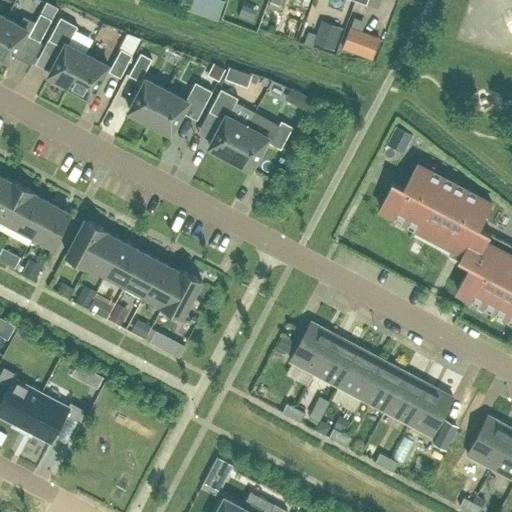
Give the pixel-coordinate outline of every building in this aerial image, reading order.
[(191,0),(190,7),(203,12),(206,0),(191,0)] [(40,40),(52,18),(41,12),(29,34),(40,40)] [(70,85),(87,53),(68,43),(78,25),(61,16),(49,38),(59,44),(61,50),(49,74),(57,78),(56,81),(67,87),(69,84),(70,85)] [(6,17),(0,29),(0,54),(10,60),(27,28),(6,17)] [(289,18),(285,27),(294,30),(298,21),(289,18)] [(328,22),(320,44),(333,49),(341,27),(328,22)] [(371,59),(378,40),(350,29),(343,48),(371,59)] [(317,33),(308,30),(304,41),(313,44),(317,33)] [(120,76),(132,54),(121,48),(109,70),(120,76)] [(140,80),(152,58),(141,52),(129,74),(140,80)] [(87,53),(70,85),(91,96),(108,64),(87,53)] [(225,68),(213,62),(208,71),(220,77),(225,68)] [(228,67),(224,78),(233,81),(237,70),(228,67)] [(148,124),(167,89),(146,77),(129,110),(138,114),(136,117),(148,124)] [(167,89),(148,124),(160,130),(162,127),(171,132),(183,108),(190,106),(201,112),(212,90),(195,81),(186,99),(167,89)] [(293,85),(286,97),(307,109),(314,97),(293,85)] [(230,157),(247,124),(228,114),(238,96),(221,87),(209,110),(220,115),(222,122),(209,145),(218,150),(216,153),(227,159),(229,156),(230,157)] [(248,125),(247,124),(230,157),(251,168),(268,136),(274,124),(255,113),(248,125)] [(281,148),(293,125),(281,119),(269,142),(281,148)] [(387,142),(403,151),(413,133),(397,125),(387,142)] [(434,165),(420,157),(417,163),(416,162),(408,179),(404,186),(392,180),(391,182),(392,183),(388,190),(379,206),(396,215),(396,214),(415,225),(416,226),(415,228),(416,228),(419,224),(455,243),(450,254),(457,258),(457,259),(469,265),(465,273),(465,272),(456,289),(473,297),(492,307),(492,308),(494,308),(493,310),(494,311),(495,309),(496,310),(496,309),(511,317),(511,244),(491,233),(479,226),(483,219),(492,202),(475,194),(456,184),(454,183),(455,181),(454,180),(453,182),(452,181),(452,182),(432,171),(433,171),(432,171),(434,165)] [(0,204),(14,179),(13,179),(12,181),(0,174),(0,204)] [(0,216),(14,224),(33,189),(14,179),(0,204),(0,216)] [(34,234),(51,202),(32,192),(34,190),(33,189),(14,224),(34,234)] [(51,202),(34,234),(53,244),(71,212),(51,202)] [(86,264),(105,228),(85,217),(66,254),(86,264)] [(106,272),(123,240),(105,231),(106,228),(105,228),(86,264),(87,265),(88,263),(106,272)] [(125,283),(142,250),(123,240),(106,272),(125,283)] [(13,251),(4,246),(0,253),(0,258),(7,262),(13,251)] [(144,293),(161,261),(142,250),(125,283),(144,293)] [(21,273),(34,280),(41,268),(28,261),(21,273)] [(162,305),(182,269),(181,268),(180,270),(161,261),(144,293),(163,302),(161,305),(162,305)] [(182,269),(162,305),(182,316),(202,279),(182,269)] [(61,283),(58,289),(69,296),(72,289),(61,283)] [(82,288),(76,298),(87,305),(93,294),(82,288)] [(105,300),(97,295),(91,307),(99,311),(105,300)] [(116,304),(109,317),(121,323),(128,310),(116,304)] [(141,319),(135,332),(145,337),(152,325),(141,319)] [(302,366),(314,372),(335,332),(334,333),(326,329),(326,328),(311,320),(290,359),(291,360),(292,358),(303,364),(302,366)] [(3,335),(10,338),(17,325),(10,322),(3,335)] [(337,384),(338,384),(359,345),(344,337),(343,338),(335,334),(336,333),(335,332),(314,372),(326,379),(327,377),(338,383),(337,384)] [(176,340),(170,351),(179,355),(185,345),(176,340)] [(373,353),(359,345),(338,384),(338,385),(339,383),(349,389),(349,390),(361,397),(382,357),(381,357),(381,358),(372,354),(373,353)] [(382,358),(382,357),(361,397),(373,403),(374,402),(384,407),(384,409),(405,370),(391,362),(390,363),(382,359),(382,358)] [(21,429),(42,391),(15,377),(17,373),(4,366),(0,373),(0,379),(10,385),(0,402),(0,414),(19,425),(18,427),(21,429)] [(420,377),(405,370),(384,409),(385,409),(386,408),(396,414),(395,415),(407,422),(429,382),(428,382),(427,383),(419,379),(420,377)] [(98,371),(92,383),(99,387),(106,375),(98,371)] [(429,382),(407,422),(420,428),(421,427),(431,432),(431,434),(432,434),(453,395),(437,387),(437,388),(428,383),(429,382)] [(42,391),(21,429),(25,431),(27,429),(50,441),(65,414),(77,420),(84,408),(70,401),(68,405),(42,391)] [(319,395),(308,415),(318,420),(329,400),(319,395)] [(287,402),(282,411),(291,416),(296,407),(287,402)] [(300,420),(305,411),(296,407),(291,416),(300,420)] [(340,414),(334,425),(343,430),(349,419),(340,414)] [(479,459),(491,466),(511,426),(511,427),(503,423),(503,422),(488,414),(467,453),(468,454),(469,452),(480,458),(479,459)] [(445,449),(457,427),(444,420),(433,442),(445,449)] [(333,426),(329,436),(338,440),(343,431),(333,426)] [(511,426),(491,466),(503,472),(504,471),(511,475),(511,426)] [(347,445),(352,436),(343,431),(338,440),(347,445)] [(380,451),(375,460),(384,465),(389,456),(380,451)] [(224,478),(232,463),(217,455),(209,470),(224,478)] [(394,470),(398,461),(389,456),(384,465),(394,470)] [(268,511),(255,511),(224,495),(215,511),(285,511),(287,510),(273,503),(268,511)] [(464,496),(459,505),(468,510),(473,500),(464,496)] [(472,511),(478,511),(482,505),(473,500),(468,510),(472,511)]
